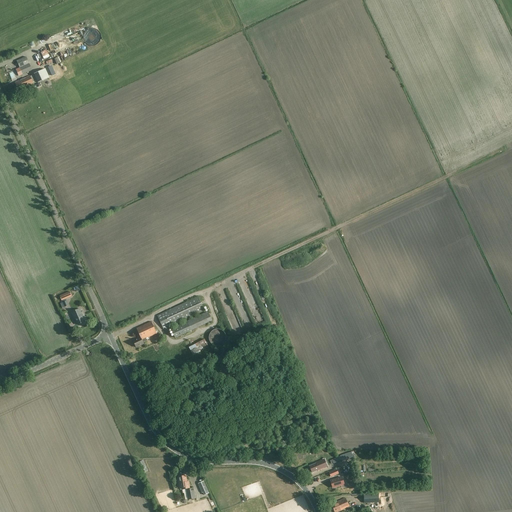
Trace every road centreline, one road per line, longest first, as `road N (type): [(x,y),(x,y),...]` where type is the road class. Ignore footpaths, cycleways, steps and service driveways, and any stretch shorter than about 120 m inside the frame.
road 1 (tertiary): [(317,511),(302,485),(279,469),(199,459),(166,442),(110,335)]
road 2 (tertiary): [(110,335),(0,91)]
road 3 (track): [(252,269),(451,174)]
road 4 (tertiary): [(0,384),(110,335)]
